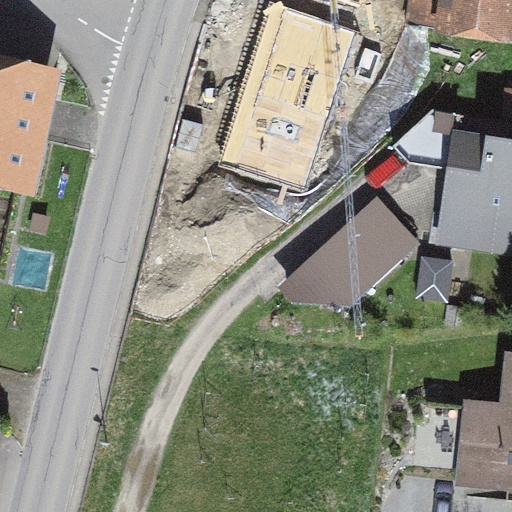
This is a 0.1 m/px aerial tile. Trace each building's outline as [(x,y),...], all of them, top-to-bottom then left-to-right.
[(511,0),(414,0),(411,26),(449,28),(449,33),(501,40),(501,35),(511,35),(511,0)] [(0,72),(0,175),(18,180),(39,81),(0,72)] [(433,113),(403,140),(424,163),(445,145),(453,146),(440,234),(511,245),(511,142),(454,134),(457,117),(433,113)] [(379,207),(287,292),(295,301),(349,304),(414,245),(379,207)] [(470,407),(462,480),(511,485),(511,367),(508,411),(470,407)]
